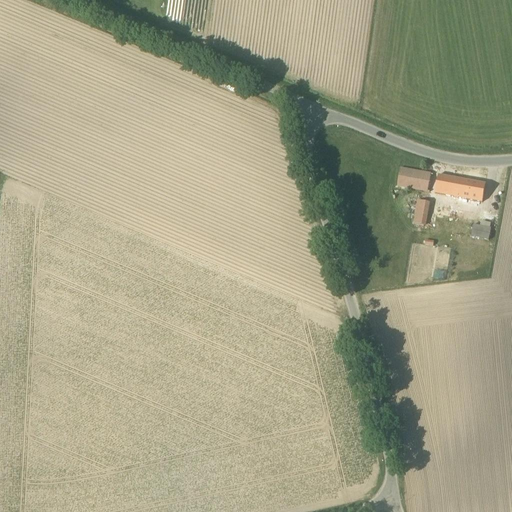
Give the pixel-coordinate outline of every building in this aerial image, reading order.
[(482,202),(486,184),(400,169),(397,186),(435,193),(433,201),(452,205),(453,197),(482,202)] [(425,225),(430,196),(420,194),(414,223),(425,225)] [(488,228),(491,214),(451,206),(448,219),(488,228)] [(423,250),(427,226),(414,223),(409,247),(423,250)] [(468,226),(466,238),(484,241),(486,229),(468,226)]
